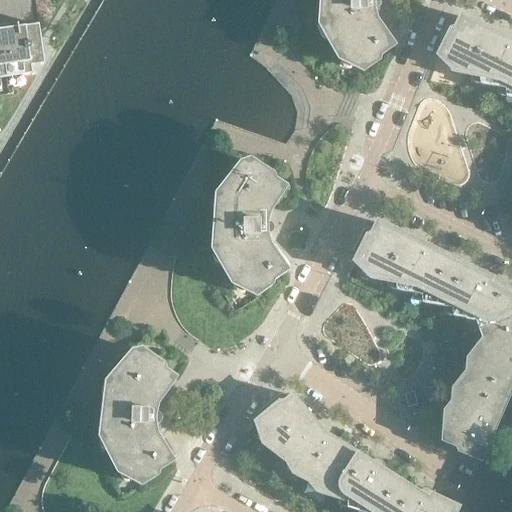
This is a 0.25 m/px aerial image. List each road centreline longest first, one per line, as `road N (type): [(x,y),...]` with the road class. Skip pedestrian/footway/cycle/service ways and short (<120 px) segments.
road 1 (residential): [(496,495),(274,353)]
road 2 (residential): [(442,0),(360,182)]
road 3 (residential): [(360,182),(274,353)]
road 4 (residential): [(511,253),(360,182)]
road 5 (residential): [(274,353),(189,493)]
